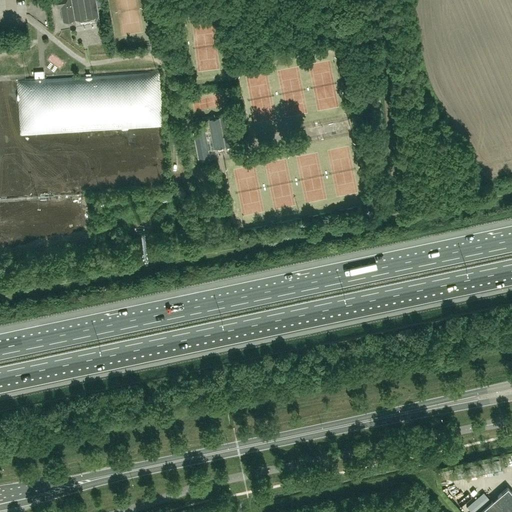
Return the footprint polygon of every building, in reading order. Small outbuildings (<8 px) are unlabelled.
[(98,15),(95,0),(55,0),(57,8),(60,7),(62,21),(98,15)] [(22,49),(21,41),(0,43),(1,51),(22,49)] [(85,77),(17,81),(20,135),(163,126),(160,72),(92,76),(90,76),(90,75),(90,73),(86,73),(86,75),(86,76),(85,77)] [(236,144),(232,124),(230,115),(202,121),(204,130),(193,132),(198,158),(209,156),(209,158),(210,158),(208,149),(236,144)] [(232,203),(229,187),(219,190),(222,203),(232,203)] [(511,457),(491,463),(494,474),(511,469),(511,457)] [(486,474),(486,466),(466,467),(467,476),(486,474)] [(483,492),(466,507),(471,511),(511,511),(511,492),(508,487),(491,501),(483,492)]
